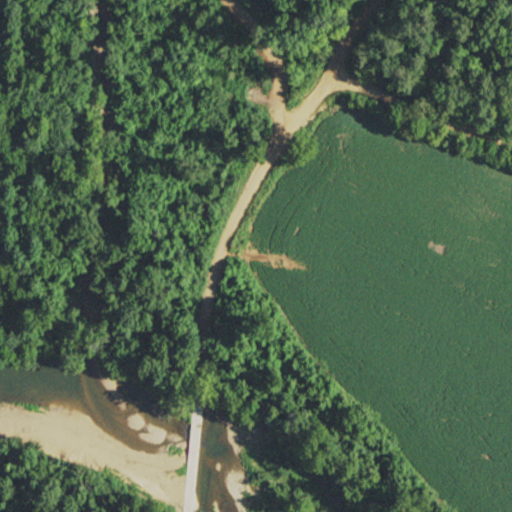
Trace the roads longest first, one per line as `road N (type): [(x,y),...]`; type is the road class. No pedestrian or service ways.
road 1 (residential): [(188,511),(198,367),(223,260),(258,182),(377,0)]
road 2 (residential): [(323,90),(225,73),(150,46),(95,0)]
road 3 (residential): [(511,153),(443,122),(323,90)]
